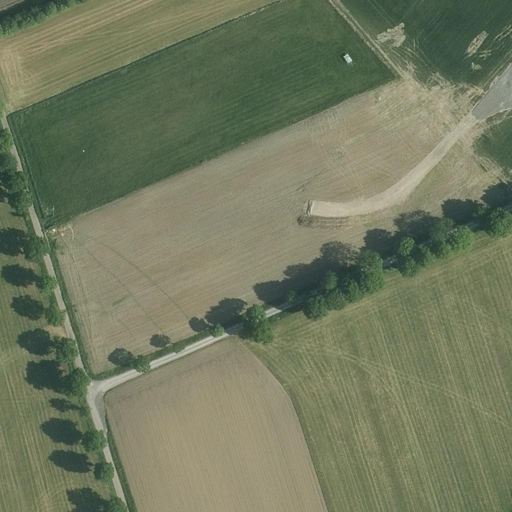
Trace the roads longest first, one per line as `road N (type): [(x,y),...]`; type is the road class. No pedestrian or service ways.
road 1 (track): [(511,208),(89,393)]
road 2 (unclassified): [(0,107),(125,511)]
